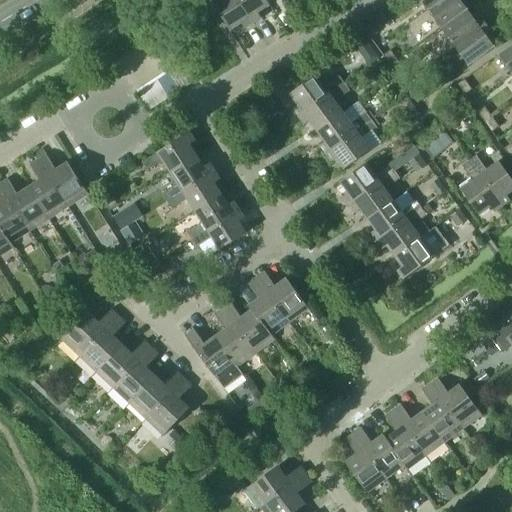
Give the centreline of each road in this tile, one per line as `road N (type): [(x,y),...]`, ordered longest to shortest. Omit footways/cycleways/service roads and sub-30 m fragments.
road 1 (residential): [(205,106),(366,0)]
road 2 (residential): [(353,511),(308,447),(382,378)]
road 3 (residential): [(382,378),(286,233)]
road 4 (residential): [(382,378),(511,281)]
road 5 (residential): [(156,321),(286,233)]
road 6 (residential): [(286,233),(205,106)]
